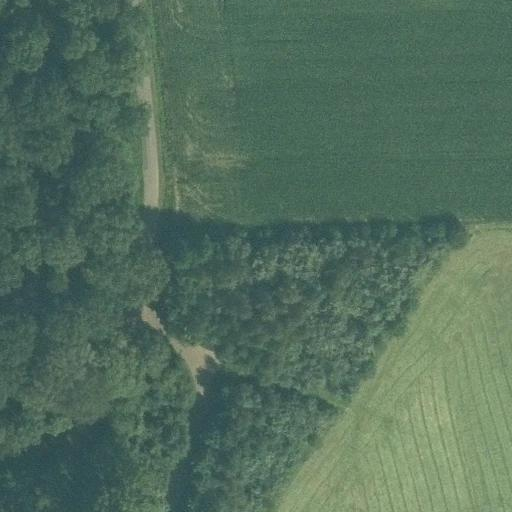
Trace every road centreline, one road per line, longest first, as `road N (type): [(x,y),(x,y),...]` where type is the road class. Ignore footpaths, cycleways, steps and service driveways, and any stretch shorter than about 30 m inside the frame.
road 1 (unclassified): [(45,511),(133,318),(149,185),(133,0)]
road 2 (track): [(349,409),(217,365),(133,318)]
